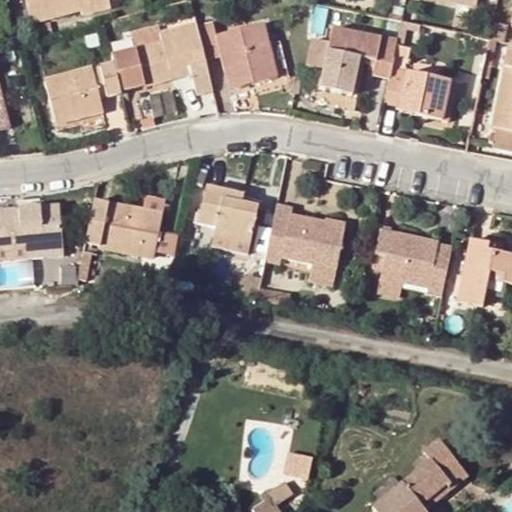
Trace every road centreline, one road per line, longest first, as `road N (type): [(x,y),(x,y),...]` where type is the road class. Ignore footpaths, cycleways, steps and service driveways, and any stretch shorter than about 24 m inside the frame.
road 1 (residential): [(0,177),(250,133),(511,176)]
road 2 (residential): [(0,318),(86,309),(221,314),(511,371)]
